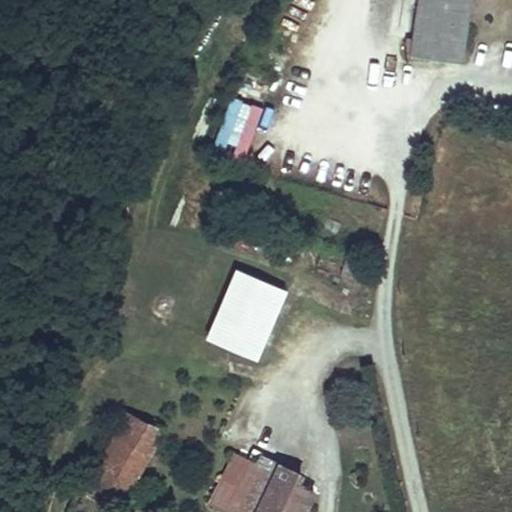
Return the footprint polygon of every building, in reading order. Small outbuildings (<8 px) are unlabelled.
[(511,0),(419,0),(411,55),(461,64),(470,0),(511,0)] [(244,161),(264,109),(236,99),(216,150),(244,161)] [(230,215),(220,235),(365,284),(372,264),(230,215)] [(235,271),(210,336),(261,356),(286,291),(235,271)] [(126,415),(87,486),(105,496),(142,422),(126,415)] [(142,422),(105,496),(122,505),(161,434),(142,422)] [(234,454),(209,503),(227,511),(305,511),(314,493),(234,454)]
